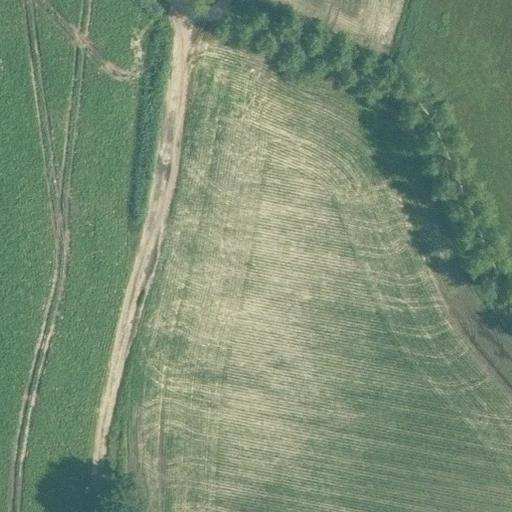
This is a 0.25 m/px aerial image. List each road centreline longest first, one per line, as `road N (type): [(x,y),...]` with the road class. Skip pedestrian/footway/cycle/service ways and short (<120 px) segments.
road 1 (track): [(190,10),(152,217),(105,400),(92,511)]
road 2 (track): [(511,304),(496,287),(423,114),(408,97),(282,36),(190,10)]
